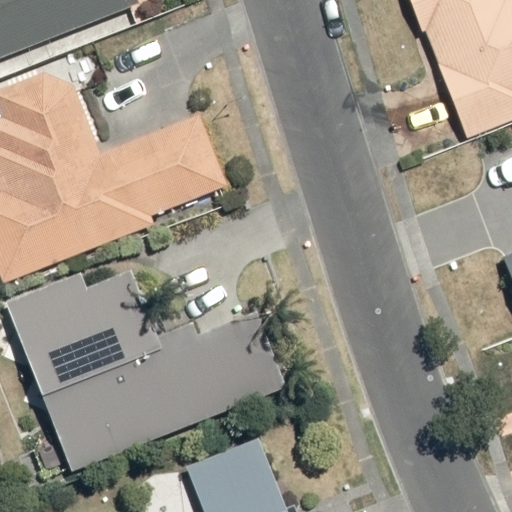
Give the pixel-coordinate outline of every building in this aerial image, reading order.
[(0,0),(0,52),(141,0),(0,0)] [(511,0),(421,0),(477,137),(511,123),(511,0)] [(0,190),(0,251),(12,280),(160,226),(241,194),(211,110),(112,149),(76,60),(1,90),(10,114),(0,117),(0,178),(4,188),(0,190)] [(18,301),(82,462),(299,375),(271,304),(154,352),(117,261),(18,301)] [(295,511),(267,433),(193,460),(211,511),(207,511),(159,511),(156,511),(295,511)]
